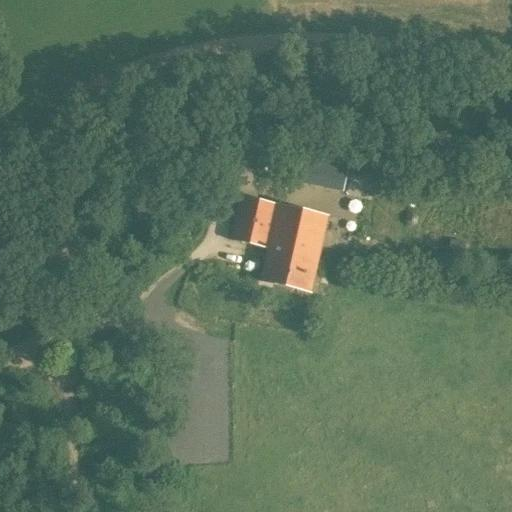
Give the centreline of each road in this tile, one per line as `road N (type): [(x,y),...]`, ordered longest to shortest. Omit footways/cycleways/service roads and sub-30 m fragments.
road 1 (track): [(7,360),(70,332),(65,179),(72,131),(98,93),(188,57),(310,41),(511,61)]
road 2 (unknown): [(70,332),(128,319),(156,300),(223,225),(238,165),(234,51)]
road 3 (track): [(7,360),(53,379),(72,402),(76,511)]
